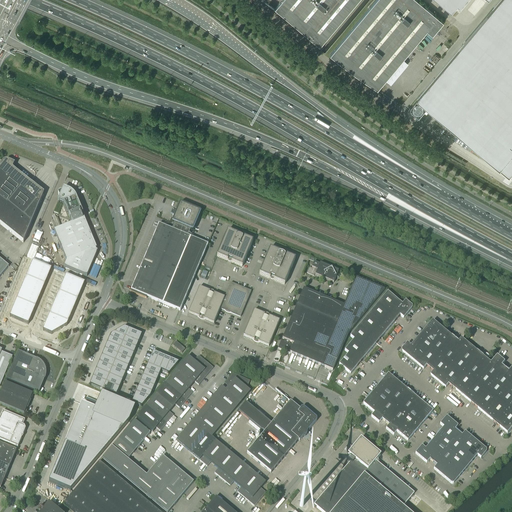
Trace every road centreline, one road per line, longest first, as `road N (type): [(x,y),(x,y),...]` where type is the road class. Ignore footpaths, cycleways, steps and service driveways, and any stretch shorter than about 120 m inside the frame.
road 1 (motorway): [(3,38),(97,82),(260,137),(511,264)]
road 2 (motorway): [(29,0),(186,71),(511,255)]
road 3 (motorway): [(440,193),(250,84),(78,0)]
road 4 (motorway): [(440,193),(171,0)]
road 5 (unclassified): [(245,511),(160,443),(231,355)]
road 6 (tertiary): [(8,511),(78,359)]
road 7 (unclassified): [(511,183),(372,95)]
road 8 (unclassified): [(389,353),(426,311),(511,353)]
road 9 (unclassified): [(231,355),(101,301)]
road 10 (unclassified): [(260,285),(208,264),(224,227),(261,242)]
road 11 (unknown): [(422,487),(359,429),(336,453),(324,448)]
road 12 (unclassified): [(272,511),(332,437),(339,405)]
road 13 (unclassified): [(504,448),(455,493),(407,455)]
